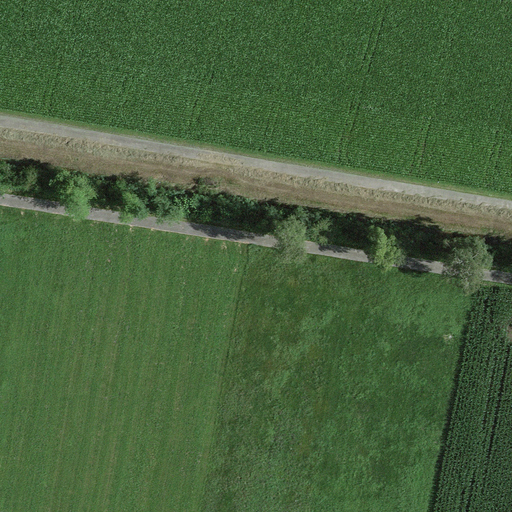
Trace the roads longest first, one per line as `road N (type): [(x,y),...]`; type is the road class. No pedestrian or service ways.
road 1 (track): [(0,115),(511,202)]
road 2 (track): [(511,279),(0,197)]
